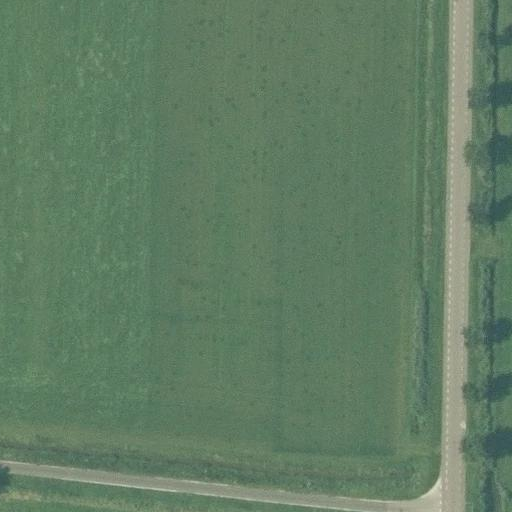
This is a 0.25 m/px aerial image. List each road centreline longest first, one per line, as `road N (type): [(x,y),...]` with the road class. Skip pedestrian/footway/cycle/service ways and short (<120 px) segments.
road 1 (tertiary): [(450,511),(459,0)]
road 2 (unclassified): [(0,467),(448,511)]
